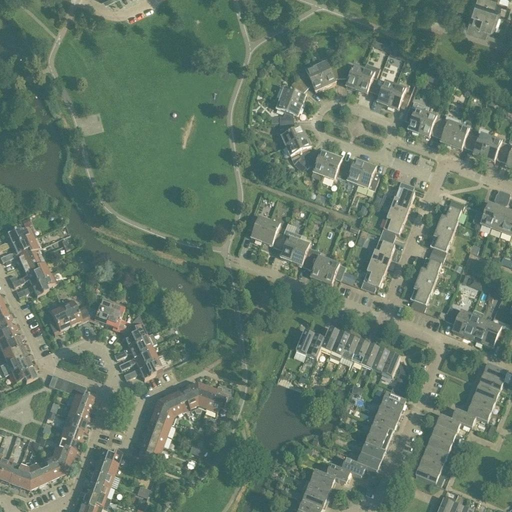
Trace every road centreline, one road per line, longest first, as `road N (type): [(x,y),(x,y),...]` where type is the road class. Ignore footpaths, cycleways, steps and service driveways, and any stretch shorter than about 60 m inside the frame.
road 1 (residential): [(383,318),(436,340),(440,352),(375,511)]
road 2 (residential): [(393,138),(383,160),(321,137),(315,122),(320,109),(336,103),(391,124)]
road 3 (residential): [(383,318),(227,261)]
road 4 (residential): [(445,164),(383,318)]
road 5 (residential): [(44,511),(71,500),(110,394)]
